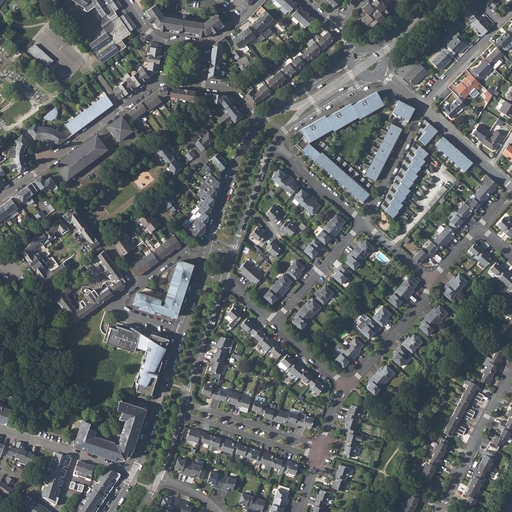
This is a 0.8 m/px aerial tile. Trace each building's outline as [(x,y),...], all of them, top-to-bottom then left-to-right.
[(72,0),(85,8),(89,0),(91,0),(95,6),(102,17),(107,14),(109,18),(110,17),(116,13),(115,11),(122,6),(117,0),(72,0)] [(84,10),(87,12),(95,6),(91,0),(89,0),(85,8),(84,10)] [(292,0),(288,0),(282,7),(289,13),(297,4),(292,0)] [(322,0),(333,9),(341,1),(340,0),(322,0)] [(384,16),(388,12),(385,9),(387,7),(381,1),(379,3),(376,0),(375,0),(370,5),(368,2),(362,8),(364,10),(360,14),(363,18),(361,19),(367,25),(369,24),(372,27),(378,22),(380,24),(386,18),(384,16)] [(491,0),(488,3),(493,8),(497,5),(494,2),(496,1),(494,0),(491,0)] [(473,21),(479,16),(477,13),(478,12),(469,3),(461,11),(470,20),(471,19),(473,21)] [(160,31),(164,31),(165,31),(165,28),(179,30),(185,31),(200,34),(199,37),(204,37),(204,36),(210,37),(218,31),(216,28),(223,23),(218,17),(219,15),(216,14),(204,23),(164,17),(156,5),(147,11),(151,17),(148,19),(155,28),(160,29),(160,31)] [(300,6),(292,16),(293,17),(292,19),(292,20),(297,24),(299,22),(307,13),(300,6)] [(274,18),(265,10),(262,13),(258,18),(266,26),(274,18)] [(106,32),(89,44),(95,52),(96,51),(98,54),(97,55),(103,63),(120,51),(115,44),(120,40),(130,33),(129,32),(136,27),(126,12),(119,18),(113,22),(115,24),(113,31),(108,34),(106,32)] [(110,17),(113,22),(119,18),(116,13),(110,17)] [(307,13),(299,22),(305,28),(315,20),(307,13)] [(107,14),(102,17),(100,25),(106,32),(108,34),(113,31),(115,24),(113,22),(110,17),(109,18),(107,14)] [(483,35),(492,26),(483,17),(482,18),(479,16),(473,21),(470,25),(473,27),(474,26),(483,35)] [(266,26),(258,18),(255,20),(251,25),(260,33),(266,26)] [(448,27),(451,31),(454,28),(448,22),(445,25),(447,28),(448,27)] [(249,27),(240,33),(247,43),(255,36),(249,27)] [(458,54),(467,46),(461,40),(459,42),(458,41),(462,36),(454,28),(451,31),(450,31),(453,34),(445,43),(452,50),(453,49),(458,54)] [(322,39),(319,41),(324,47),(330,42),(331,43),(335,39),(328,32),(321,38),(322,39)] [(504,48),(511,40),(511,37),(506,32),(497,40),(498,41),(494,45),(497,47),(500,50),(503,47),(504,48)] [(232,39),(239,48),(247,43),(240,33),(237,35),(232,39)] [(225,37),(213,46),(212,53),(221,55),(222,47),(221,45),(223,43),(223,42),(226,40),(225,37)] [(503,47),(500,50),(503,53),(506,50),(508,50),(511,45),(511,40),(504,48),(503,47)] [(315,42),(310,47),(316,55),(322,50),(321,50),(324,47),(319,41),(316,44),(315,42)] [(158,44),(151,42),(149,55),(161,56),(162,49),(158,48),(158,44)] [(35,44),(28,52),(37,59),(43,52),(35,44)] [(311,59),(316,55),(310,47),(304,51),(305,52),(302,55),(308,61),(311,59)] [(497,47),(485,59),(492,66),(493,67),(495,69),(502,62),(499,59),(504,54),(503,53),(500,50),(497,47)] [(17,49),(9,59),(14,64),(22,54),(17,49)] [(450,59),(453,56),(445,49),(442,51),(431,61),(439,69),(445,64),(446,65),(451,60),(450,59)] [(43,52),(38,58),(48,67),(53,61),(43,52)] [(221,55),(212,53),(211,61),(220,62),(221,55)] [(161,56),(149,55),(148,62),(160,64),(161,56)] [(292,61),(293,62),(298,68),(304,64),(304,65),(308,62),(308,61),(302,55),(300,57),(298,56),(292,61)] [(481,79),(493,67),(492,66),(485,59),(482,62),(473,71),(474,72),(481,78),(481,79)] [(248,60),(239,67),(244,73),(253,66),(248,60)] [(211,61),(209,70),(219,71),(220,67),(224,67),(225,66),(226,63),(220,62),(211,61)] [(147,69),(145,71),(149,77),(158,71),(160,64),(148,62),(147,69)] [(283,69),(284,70),(289,76),(295,71),(295,72),(299,69),(298,68),(293,62),(291,64),(290,63),(283,69)] [(426,75),(429,73),(420,64),(406,77),(415,85),(425,75),(426,75)] [(143,68),(137,73),(143,82),(149,77),(145,71),(143,68)] [(219,71),(209,70),(208,78),(218,80),(218,75),(223,76),(224,75),(224,72),(219,71)] [(284,81),(289,76),(284,70),(282,72),(281,70),(274,76),(281,85),(285,81),(284,81)] [(474,72),(471,74),(478,81),(481,78),(474,72)] [(137,73),(130,77),(137,86),(143,82),(137,73)] [(474,88),(480,83),(478,81),(471,74),(470,74),(466,78),(467,79),(463,84),(462,82),(455,89),(464,98),(471,92),(470,91),(473,87),(474,88)] [(268,83),(266,85),(271,91),(277,87),(277,88),(281,85),(274,76),(267,82),(268,83)] [(130,77),(125,82),(131,91),(137,86),(130,77)] [(125,82),(118,86),(125,95),(131,91),(125,82)] [(259,91),(257,93),(262,99),(267,94),(268,95),(272,92),(271,91),(266,85),(265,84),(258,90),(259,91)] [(118,86),(112,91),(119,100),(125,95),(118,86)] [(159,89),(155,92),(159,98),(162,96),(167,95),(168,91),(167,87),(164,88),(164,87),(163,86),(161,87),(161,88),(159,89)] [(179,89),(167,87),(168,91),(167,95),(171,95),(171,97),(178,98),(179,89)] [(187,90),(179,89),(178,98),(186,99),(187,90)] [(195,91),(187,90),(186,99),(194,100),(195,91)] [(251,90),(245,95),(254,106),(262,99),(257,93),(255,95),(251,90)] [(301,148),(303,149),(309,143),(308,143),(307,141),(332,127),(333,129),(357,115),(359,117),(383,103),(377,91),(352,105),(351,103),(326,117),(325,115),(300,130),(304,136),(295,146),(299,149),(301,148)] [(155,92),(148,97),(155,106),(156,105),(157,106),(162,102),(159,98),(155,92)] [(214,94),(205,93),(204,102),(208,103),(207,107),(208,109),(212,109),(213,102),(214,94)] [(222,95),(214,94),(213,102),(221,104),(222,95)] [(100,100),(98,101),(105,110),(112,105),(110,104),(112,102),(106,95),(99,100),(100,100)] [(226,96),(222,95),(221,104),(225,108),(232,103),(226,96)] [(148,97),(141,102),(147,109),(149,112),(154,109),(153,107),(155,106),(148,97)] [(415,108),(399,100),(395,98),(394,99),(397,104),(393,112),(404,118),(403,120),(400,126),(404,128),(415,108)] [(464,109),(467,106),(459,98),(449,107),(447,104),(442,109),(445,111),(445,112),(451,119),(462,108),(464,109)] [(96,102),(90,107),(95,114),(97,113),(98,115),(105,110),(98,101),(97,103),(96,102)] [(499,111),(511,118),(511,115),(511,104),(505,101),(499,111)] [(141,102),(135,107),(140,114),(147,109),(141,102)] [(225,108),(225,109),(227,112),(217,121),(219,124),(224,120),(237,109),(232,103),(225,108)] [(359,117),(360,119),(384,105),(383,103),(359,117)] [(56,107),(44,117),(44,118),(46,119),(50,120),(53,119),(55,118),(57,115),(58,113),(57,110),(56,107)] [(84,112),(82,113),(89,122),(96,117),(94,115),(95,114),(90,107),(83,112),(84,112)] [(135,107),(128,112),(133,119),(140,114),(135,107)] [(237,109),(224,120),(226,122),(228,123),(232,119),(235,122),(243,116),(237,109)] [(80,114),(74,119),(79,126),(81,125),(82,127),(89,122),(82,113),(81,115),(80,114)] [(202,113),(197,117),(201,124),(207,119),(202,113)] [(333,129),(334,131),(359,117),(357,115),(333,129)] [(122,116),(115,121),(110,125),(109,127),(110,128),(111,129),(112,129),(116,134),(115,135),(119,141),(133,131),(128,124),(126,125),(125,124),(127,123),(122,116)] [(74,119),(66,125),(73,134),(80,129),(78,127),(79,126),(74,119)] [(365,175),(376,180),(402,129),(386,120),(384,124),(390,127),(387,132),(382,129),(380,132),(386,135),(383,140),(377,138),(376,141),(381,144),(379,149),(373,146),(371,149),(377,152),(374,158),(368,155),(367,158),(372,161),(370,166),(364,163),(363,166),(368,169),(365,175)] [(424,133),(418,139),(425,145),(438,130),(425,120),(425,121),(424,123),(427,125),(424,129),(422,127),(421,128),(420,130),(424,133)] [(42,138),(42,128),(40,128),(40,127),(38,127),(36,124),(33,127),(33,128),(29,131),(35,139),(42,138)] [(477,140),(482,143),(487,135),(489,132),(479,125),(472,134),(478,139),(477,140)] [(42,138),(47,138),(49,139),(50,137),(52,137),(56,130),(54,129),(46,127),(45,127),(45,128),(42,128),(42,138)] [(183,127),(177,132),(182,138),(187,134),(183,127)] [(307,141),(308,143),(333,129),(332,127),(307,141)] [(58,145),(66,139),(63,136),(64,136),(62,134),(56,130),(52,137),(54,139),(53,141),(58,145)] [(200,131),(198,133),(201,137),(208,145),(215,140),(208,132),(205,135),(202,131),(200,131)] [(482,143),(481,143),(492,151),(494,151),(497,145),(497,144),(498,142),(499,143),(503,136),(495,131),(490,138),(487,135),(482,143)] [(22,135),(15,140),(18,144),(16,149),(11,149),(10,150),(9,153),(24,154),(25,150),(27,147),(29,144),(22,135)] [(193,135),(190,137),(202,151),(208,145),(201,137),(198,140),(194,136),(193,135)] [(95,136),(63,160),(68,166),(65,169),(63,168),(62,168),(61,170),(65,176),(68,179),(107,150),(103,143),(101,145),(98,139),(98,138),(98,137),(96,136),(95,136)] [(473,162),(468,157),(467,158),(467,157),(462,152),(461,153),(461,152),(461,151),(456,147),(455,147),(456,146),(450,141),(450,142),(449,142),(450,141),(444,136),(444,137),(443,136),(436,144),(440,148),(438,150),(440,152),(442,150),(446,153),(444,155),(446,157),(448,155),(452,159),(450,161),(452,162),(453,160),(458,164),(456,166),(458,167),(459,165),(464,169),(462,171),(463,173),(471,165),(473,162)] [(167,139),(155,148),(160,155),(167,149),(165,146),(169,143),(169,142),(167,139)] [(311,157),(315,160),(321,154),(309,143),(303,149),(301,151),(304,154),(306,152),(309,155),(307,156),(310,159),(311,157)] [(511,161),(511,147),(508,144),(502,153),(511,161)] [(167,149),(160,155),(165,161),(173,156),(170,153),(174,150),(174,148),(172,146),(167,149)] [(428,153),(420,146),(417,150),(412,146),(412,147),(411,149),(416,153),(413,157),(408,153),(408,154),(407,156),(413,161),(409,164),(405,161),(404,161),(403,163),(409,168),(406,172),(401,168),(401,169),(400,171),(405,175),(402,179),(397,175),(397,176),(396,178),(401,183),(398,186),(394,182),(393,183),(392,185),(397,190),(394,194),(390,190),(389,191),(388,193),(394,197),(390,201),(386,197),(386,198),(385,200),(390,205),(387,208),(382,204),(382,205),(381,207),(393,218),(403,205),(401,203),(411,192),(408,188),(418,176),(415,174),(426,162),(423,159),(428,153)] [(191,150),(185,155),(190,161),(196,156),(191,150)] [(315,160),(313,162),(316,164),(317,162),(321,165),(319,167),(322,169),(323,168),(326,170),(325,172),(328,175),(329,173),(332,176),(331,177),(334,180),(335,178),(338,181),(337,183),(340,185),(341,183),(344,186),(343,188),(346,190),(347,189),(350,191),(349,193),(351,196),(353,194),(356,197),(355,198),(357,201),(359,199),(362,202),(369,194),(322,152),(321,154),(315,160)] [(24,154),(9,153),(9,156),(10,157),(15,158),(16,163),(25,161),(24,154)] [(219,153),(212,159),(216,165),(221,161),(221,160),(223,158),(221,156),(219,153)] [(165,161),(165,162),(169,167),(177,161),(179,159),(178,157),(176,157),(174,158),(173,156),(165,161)] [(227,162),(223,158),(221,160),(221,161),(216,165),(221,171),(225,168),(227,162)] [(16,163),(10,165),(11,168),(12,169),(17,168),(20,173),(28,167),(25,161),(16,163)] [(177,161),(169,167),(174,174),(182,168),(177,161)] [(205,164),(202,167),(209,173),(212,170),(205,164)] [(281,186),(290,176),(285,172),(284,174),(279,169),(277,172),(275,171),(272,178),(281,186)] [(441,173),(453,184),(458,179),(446,169),(441,173)] [(215,173),(212,176),(220,183),(222,178),(215,173)] [(210,174),(205,180),(207,183),(217,191),(219,185),(218,185),(220,183),(212,176),(210,174)] [(490,193),(492,194),(494,191),(493,190),(495,188),(498,184),(486,174),(483,179),(486,181),(482,186),(490,193)] [(290,176),(281,186),(287,192),(288,191),(292,194),(299,187),(292,181),(294,180),(290,176)] [(40,177),(14,196),(21,206),(24,203),(24,202),(27,200),(30,203),(31,204),(34,202),(30,196),(37,191),(39,193),(41,191),(41,190),(45,187),(47,190),(49,190),(53,187),(54,189),(56,189),(58,188),(50,177),(45,181),(44,182),(40,177)] [(207,183),(202,189),(205,191),(215,200),(217,194),(216,193),(217,191),(207,183)] [(425,205),(429,209),(447,189),(443,185),(425,205)] [(483,201),(484,202),(487,199),(486,198),(488,196),(490,193),(482,186),(475,194),(477,196),(483,201)] [(196,195),(199,197),(202,200),(212,208),(214,202),(213,201),(215,200),(205,191),(202,189),(202,188),(196,195)] [(303,206),(312,196),(308,192),(306,194),(301,189),(294,198),(303,206)] [(169,195),(161,202),(166,209),(168,208),(169,207),(170,209),(169,210),(171,213),(179,206),(177,203),(174,205),(173,204),(175,202),(169,195)] [(316,200),(312,196),(303,206),(313,214),(320,206),(315,201),(316,200)] [(474,198),(471,201),(468,199),(465,202),(473,209),(475,211),(480,205),(481,206),(484,202),(483,201),(477,196),(475,199),(474,198)] [(11,199),(2,205),(9,215),(16,210),(18,208),(11,199)] [(202,200),(197,206),(199,208),(209,216),(211,211),(210,210),(212,208),(202,200)] [(53,201),(47,206),(52,212),(58,207),(53,201)] [(471,212),(473,209),(465,202),(457,211),(460,213),(467,219),(470,215),(469,214),(471,212)] [(0,217),(2,220),(9,215),(2,205),(0,206),(0,217)] [(209,216),(199,208),(197,206),(196,205),(191,211),(197,216),(207,225),(209,216)] [(272,206),(266,214),(272,220),(271,221),(274,223),(281,216),(278,214),(279,213),(272,206)] [(77,232),(81,239),(84,236),(89,242),(84,245),(89,251),(99,243),(73,208),(63,216),(67,222),(72,219),(80,230),(77,232)] [(467,219),(460,213),(459,214),(454,210),(451,214),(454,216),(450,221),(451,222),(458,227),(463,221),(464,222),(467,219)] [(41,211),(35,215),(39,221),(45,216),(41,211)] [(148,212),(139,220),(145,226),(146,226),(154,219),(148,212)] [(330,225),(328,227),(337,234),(342,228),(340,226),(345,221),(336,214),(328,223),(330,225)] [(9,215),(2,220),(4,223),(12,218),(9,215)] [(197,216),(191,222),(204,233),(206,228),(205,227),(207,225),(197,216)] [(503,231),(506,234),(511,226),(509,224),(510,223),(504,217),(497,224),(504,230),(503,231)] [(60,218),(19,249),(38,275),(45,284),(70,267),(71,263),(68,259),(59,266),(52,257),(49,259),(47,256),(50,254),(46,248),(52,244),(50,242),(56,237),(53,233),(59,229),(63,234),(69,230),(60,218)] [(154,219),(146,226),(151,232),(160,224),(155,218),(154,219)] [(286,221),(280,228),(283,231),(284,230),(290,236),(297,228),(290,222),(289,224),(286,221)] [(191,222),(186,229),(196,237),(197,235),(198,236),(204,233),(191,222)] [(451,222),(448,226),(454,231),(458,227),(451,222)] [(441,232),(440,234),(449,242),(452,239),(451,238),(453,235),(455,232),(454,231),(448,226),(447,225),(444,228),(441,225),(438,229),(441,232)] [(257,227),(251,234),(257,240),(258,239),(261,242),(267,235),(264,232),(263,233),(257,227)] [(337,234),(328,227),(326,228),(325,227),(317,236),(325,244),(330,239),(331,240),(337,234)] [(440,234),(432,242),(438,247),(440,249),(443,246),(445,244),(446,245),(449,242),(440,234)] [(123,235),(113,242),(118,249),(128,242),(123,235)] [(174,235),(167,240),(174,249),(181,244),(174,235)] [(167,240),(161,245),(168,254),(174,249),(167,240)] [(273,240),(266,247),(269,249),(268,251),(275,257),(281,249),(275,243),(276,242),(273,240)] [(354,249),(362,257),(364,255),(366,257),(374,247),(365,240),(361,245),(359,243),(354,249)] [(312,241),(304,250),(312,258),(317,253),(319,254),(324,248),(316,241),(314,242),(312,241)] [(429,255),(431,258),(434,254),(433,254),(438,247),(432,242),(432,241),(426,248),(426,249),(424,251),(429,255)] [(128,242),(118,249),(123,256),(133,249),(128,242)] [(476,255),(479,257),(485,250),(482,248),(481,248),(475,243),(469,250),(473,253),(475,255),(476,255)] [(158,255),(161,259),(168,254),(161,245),(154,250),(158,255)] [(361,259),(362,257),(354,249),(348,256),(350,257),(346,262),(354,270),(362,260),(361,259)] [(424,251),(422,249),(419,252),(418,251),(412,258),(419,264),(425,258),(426,259),(429,255),(424,251)] [(488,253),(485,250),(479,257),(477,260),(485,267),(492,259),(489,256),(487,254),(488,253)] [(104,251),(87,265),(102,285),(105,283),(107,281),(111,286),(108,288),(113,295),(124,286),(123,285),(119,278),(122,276),(122,275),(104,251)] [(151,252),(144,257),(151,266),(158,262),(158,261),(155,257),(151,252)] [(144,257),(138,262),(145,271),(151,266),(144,257)] [(145,287),(137,293),(134,303),(141,305),(140,308),(154,312),(155,310),(169,315),(170,313),(173,314),(173,316),(175,317),(176,317),(177,316),(177,314),(176,313),(176,311),(177,312),(180,302),(181,302),(189,279),(188,279),(191,270),(190,269),(190,268),(192,268),(193,266),(193,265),(192,264),(190,264),(189,265),(186,264),(186,262),(181,260),(160,276),(157,286),(165,288),(163,293),(145,287)] [(289,271),(287,272),(296,280),(302,274),(300,272),(304,267),(296,260),(288,269),(289,271)] [(243,275),(246,278),(255,268),(246,261),(239,269),(242,272),(244,274),(243,275)] [(138,262),(131,267),(138,276),(145,271),(138,262)] [(500,276),(507,269),(503,267),(496,262),(489,269),(496,275),(498,274),(500,276)] [(348,273),(350,271),(341,263),(336,270),(337,271),(333,276),(341,284),(350,274),(348,273)] [(263,276),(255,268),(246,278),(249,280),(250,279),(253,281),(256,284),(263,276)] [(510,272),(507,269),(500,276),(498,279),(507,286),(511,280),(511,276),(511,275),(508,273),(510,272)] [(277,285),(275,286),(284,294),(289,288),(287,286),(292,281),(283,274),(275,283),(277,285)] [(453,277),(449,282),(459,290),(467,281),(459,274),(454,279),(453,277)] [(401,288),(400,290),(408,298),(414,291),(412,290),(416,285),(408,277),(400,287),(401,288)] [(459,290),(449,282),(445,286),(447,287),(442,292),(451,300),(459,290)] [(59,300),(63,306),(68,312),(71,316),(73,315),(74,307),(70,301),(65,295),(66,294),(71,290),(67,284),(54,293),(59,300)] [(325,302),(333,293),(325,285),(320,290),(319,289),(313,295),(322,303),(323,301),(325,302)] [(284,294),(275,286),(273,288),(272,287),(264,296),(272,304),(276,299),(278,300),(284,294)] [(103,300),(104,302),(113,295),(108,288),(99,295),(103,300)] [(78,321),(100,305),(101,304),(100,302),(103,300),(99,295),(94,289),(91,291),(85,296),(88,301),(89,302),(86,305),(85,303),(83,300),(80,302),(79,308),(80,309),(77,311),(77,312),(76,318),(78,321)] [(408,298),(400,290),(398,292),(396,290),(388,300),(396,307),(401,302),(403,304),(408,298)] [(301,309),(309,317),(311,315),(313,316),(321,307),(312,300),(308,305),(306,303),(301,309)] [(428,315),(436,322),(438,321),(439,322),(448,313),(439,305),(435,310),(433,309),(428,315)] [(240,312),(234,306),(227,314),(234,320),(235,319),(238,321),(244,314),(241,311),(240,312)] [(375,317),(374,319),(382,326),(388,320),(386,319),(391,314),(382,306),(374,316),(375,317)] [(70,318),(74,324),(78,321),(76,318),(77,312),(77,311),(80,309),(79,308),(76,310),(74,307),(73,315),(71,316),(70,318)] [(511,318),(509,322),(511,324),(511,311),(506,308),(503,312),(504,314),(511,318)] [(308,319),(309,317),(301,309),(295,315),(297,317),(292,322),(301,329),(309,320),(308,319)] [(435,324),(436,322),(428,315),(422,321),(424,323),(419,328),(428,335),(436,326),(435,324)] [(251,333),(257,326),(254,323),(253,324),(247,318),(240,326),(247,332),(248,330),(251,333)] [(169,339),(110,320),(103,342),(143,354),(132,388),(152,394),(169,339)] [(369,321),(361,331),(369,338),(374,333),(375,335),(381,328),(372,321),(370,323),(369,321)] [(260,329),(257,326),(251,333),(254,335),(253,336),(260,342),(266,335),(260,329)] [(414,351),(422,341),(414,334),(409,339),(408,338),(402,344),(411,351),(412,350),(414,351)] [(268,338),(266,335),(260,342),(258,343),(267,351),(269,348),(275,342),(272,339),(271,340),(268,338)] [(217,344),(216,348),(217,348),(225,351),(226,347),(227,348),(230,339),(221,336),(218,344),(217,344)] [(348,348),(347,350),(355,357),(361,351),(359,350),(363,345),(355,337),(347,347),(348,348)] [(275,342),(269,348),(272,351),(271,352),(277,358),(284,351),(277,345),(278,344),(275,342)] [(407,355),(409,353),(400,346),(395,352),(396,353),(392,359),(400,366),(409,357),(407,355)] [(505,352),(496,347),(493,351),(495,352),(492,359),(500,363),(502,360),(500,359),(502,356),(503,356),(505,352)] [(225,351),(217,348),(215,356),(213,356),(212,360),(221,363),(222,359),(223,359),(226,351),(225,351)] [(333,356),(335,359),(342,351),(340,348),(333,356)] [(355,357),(347,350),(345,352),(343,350),(335,360),(344,367),(348,362),(350,363),(355,357)] [(294,360),(287,354),(281,361),(278,364),(278,366),(280,368),(282,368),(285,365),(287,367),(289,366),(291,368),(298,362),(295,359),(294,360)] [(500,363),(492,359),(488,365),(486,364),(484,368),(494,373),(496,369),(495,369),(497,366),(499,367),(500,363)] [(221,374),(224,364),(221,363),(212,360),(211,364),(212,364),(211,367),(210,371),(221,374)] [(301,364),(298,362),(291,368),(289,371),(298,379),(299,377),(305,370),(302,368),(300,366),(301,364)] [(375,375),(383,382),(385,381),(386,382),(395,373),(386,365),(382,370),(380,369),(375,375)] [(494,373),(484,368),(482,372),(484,373),(480,380),(489,385),(491,381),(489,380),(491,377),(492,378),(494,373)] [(309,384),(315,377),(312,375),(311,375),(305,370),(299,377),(306,383),(306,382),(309,384)] [(382,384),(383,382),(375,375),(369,381),(371,382),(366,387),(375,395),(383,385),(382,384)] [(315,377),(309,384),(312,387),(311,388),(318,394),(324,387),(318,381),(319,380),(315,377)] [(466,390),(473,394),(478,385),(466,379),(464,383),(468,385),(465,390),(466,390)] [(213,386),(204,384),(201,393),(210,396),(209,397),(213,398),(216,389),(212,388),(213,386)] [(220,391),(216,389),(213,398),(217,399),(217,398),(225,401),(226,400),(229,391),(220,389),(220,391)] [(240,393),(229,389),(229,391),(226,400),(229,402),(232,403),(232,404),(236,405),(239,396),(240,393)] [(469,402),(473,394),(466,390),(464,394),(463,393),(461,398),(462,398),(469,402)] [(248,408),(251,399),(243,396),(242,397),(239,396),(236,405),(240,407),(240,406),(248,408)] [(147,409),(120,400),(117,409),(123,411),(121,418),(126,420),(119,440),(120,441),(120,443),(123,450),(127,457),(132,454),(147,409)] [(266,408),(267,406),(263,404),(264,403),(255,400),(252,409),(260,412),(260,413),(264,414),(266,408)] [(456,406),(464,411),(467,406),(460,402),(459,402),(456,406)] [(264,414),(263,416),(271,419),(271,420),(275,421),(278,412),(279,409),(275,408),(276,406),(275,405),(268,403),(267,406),(266,408),(264,414)] [(0,422),(7,425),(9,419),(12,409),(4,406),(4,407),(1,406),(1,405),(0,404),(0,422)] [(348,412),(346,416),(355,419),(356,415),(358,416),(361,407),(351,404),(349,413),(348,412)] [(460,419),(464,411),(456,406),(454,411),(455,412),(453,415),(460,419)] [(287,420),(289,413),(279,409),(278,412),(275,421),(279,422),(279,421),(282,422),(286,423),(287,420)] [(298,425),(301,416),(303,412),(299,411),(298,414),(290,412),(289,413),(287,420),(295,423),(294,424),(298,425)] [(455,427),(460,419),(453,415),(452,415),(450,419),(450,420),(448,424),(455,427)] [(305,418),(301,416),(298,425),(302,426),(303,425),(311,428),(314,419),(305,416),(305,418)] [(355,419),(346,416),(345,420),(347,421),(346,424),(345,427),(349,429),(355,431),(358,420),(355,419)] [(501,421),(500,423),(511,428),(511,416),(510,416),(506,423),(501,421)] [(82,420),(73,447),(118,461),(124,458),(121,451),(117,444),(115,444),(115,442),(95,436),(96,430),(89,428),(91,423),(82,420)] [(451,436),(455,427),(448,424),(448,423),(445,428),(446,428),(444,432),(451,436)] [(503,430),(499,437),(505,440),(506,440),(508,437),(509,437),(511,432),(510,432),(511,430),(500,424),(498,427),(503,430)] [(198,440),(201,431),(197,430),(197,431),(194,430),(190,429),(187,439),(197,443),(198,440)] [(355,431),(349,429),(348,433),(349,433),(346,441),(355,444),(357,440),(361,441),(363,437),(357,435),(358,432),(355,431)] [(205,432),(201,431),(198,440),(202,441),(202,442),(210,445),(213,436),(205,433),(205,432)] [(488,445),(497,450),(501,443),(503,444),(505,440),(499,437),(495,435),(493,439),(494,440),(492,443),(490,442),(488,445)] [(215,446),(218,447),(218,449),(221,450),(222,447),(225,438),(221,437),(221,438),(213,436),(210,445),(209,449),(213,451),(215,446)] [(229,440),(225,438),(222,447),(221,450),(232,454),(233,451),(235,443),(231,442),(228,441),(229,440)] [(451,443),(442,438),(439,445),(437,444),(435,448),(444,453),(446,449),(445,448),(447,445),(449,446),(451,443)] [(355,444),(346,441),(345,445),(346,445),(343,454),(353,457),(356,448),(354,448),(355,444)] [(15,449),(11,447),(7,459),(12,461),(12,458),(16,459),(21,443),(17,442),(15,449)] [(240,443),(236,442),(235,443),(233,451),(236,452),(236,453),(244,456),(247,447),(239,444),(240,443)] [(25,444),(21,443),(16,459),(19,460),(18,463),(23,465),(27,452),(24,451),(25,448),(23,448),(25,444)] [(31,453),(27,452),(23,465),(27,466),(28,463),(32,464),(37,448),(33,447),(31,453)] [(262,460),(264,451),(260,450),(260,451),(247,447),(244,456),(257,461),(257,463),(260,464),(261,463),(262,460)] [(431,459),(440,464),(441,461),(440,459),(441,456),(442,457),(444,453),(435,448),(433,452),(434,453),(431,459)] [(268,452),(264,451),(262,460),(261,463),(271,466),(274,457),(275,456),(271,455),(268,454),(268,452)] [(481,462),(490,467),(492,463),(490,462),(494,455),(485,451),(484,454),(486,455),(484,458),(483,458),(481,462)] [(55,454),(48,473),(49,473),(48,477),(47,477),(42,493),(43,493),(42,498),(55,505),(56,505),(59,497),(58,497),(61,488),(58,487),(60,484),(62,485),(63,481),(60,480),(61,477),(64,478),(66,471),(63,470),(65,465),(69,466),(71,459),(55,454)] [(282,460),(274,457),(271,466),(279,469),(278,472),(282,474),(284,469),(286,460),(282,459),(282,460)] [(187,475),(191,462),(178,458),(175,469),(179,470),(181,471),(180,473),(187,475)] [(438,467),(440,464),(431,459),(427,466),(426,465),(423,469),(433,474),(435,470),(434,469),(436,466),(438,467)] [(290,461),(286,460),(284,469),(287,470),(287,472),(295,475),(298,465),(290,463),(290,461)] [(74,475),(90,480),(94,466),(78,461),(74,475)] [(203,466),(191,462),(187,475),(192,477),(193,475),(195,475),(199,477),(203,466)] [(488,471),(490,467),(481,462),(479,466),(480,466),(478,469),(476,468),(474,472),(483,476),(486,470),(488,471)] [(349,468),(340,465),(337,473),(336,473),(335,477),(336,477),(344,479),(345,476),(347,476),(349,468)] [(420,481),(428,485),(430,482),(428,481),(430,478),(431,478),(433,474),(423,469),(421,473),(423,474),(420,481)] [(95,507),(98,502),(100,504),(104,498),(103,497),(106,494),(105,493),(109,486),(110,487),(113,482),(115,484),(120,476),(119,474),(109,471),(108,473),(104,470),(98,479),(98,480),(100,482),(98,486),(96,485),(95,485),(92,489),(91,489),(86,496),(87,496),(83,503),(82,502),(75,511),(93,511),(96,508),(95,507)] [(221,486),(224,478),(222,477),(222,475),(211,472),(207,482),(212,483),(214,484),(213,487),(221,489),(221,486)] [(483,476),(474,472),(473,475),(475,476),(473,479),(472,479),(470,483),(479,488),(481,484),(480,483),(483,476)] [(233,490),(236,480),(225,476),(224,478),(221,486),(221,489),(226,491),(227,488),(228,489),(233,490)] [(1,481),(0,481),(0,492),(2,494),(12,479),(8,477),(4,483),(1,481)] [(344,479),(336,477),(335,481),(334,484),(333,484),(331,487),(343,491),(347,480),(344,479)] [(15,481),(12,479),(2,494),(5,495),(4,497),(8,500),(15,490),(11,487),(15,481)] [(479,488),(470,483),(468,487),(469,487),(467,490),(465,489),(463,493),(472,497),(475,491),(477,492),(479,488)] [(278,488),(274,500),(287,504),(288,499),(286,498),(288,492),(278,488)] [(330,493),(320,489),(318,498),(316,498),(315,501),(324,504),(325,501),(327,501),(330,493)] [(422,496),(413,492),(410,498),(408,497),(406,502),(415,507),(418,502),(416,502),(418,499),(420,500),(422,496)] [(249,510),(254,497),(242,493),(239,504),(243,505),(245,506),(244,508),(249,510)] [(472,497),(463,493),(461,496),(467,499),(465,505),(472,508),(474,504),(475,505),(477,500),(472,497)] [(29,501),(31,499),(27,496),(18,510),(20,511),(51,511),(38,503),(36,506),(29,501)] [(262,511),(265,501),(254,497),(249,510),(255,511),(256,509),(258,510),(262,511)] [(175,511),(179,500),(171,498),(170,500),(168,500),(164,498),(160,509),(170,511),(171,511),(172,510),(175,511)] [(179,500),(175,511),(177,511),(190,511),(192,507),(188,506),(186,505),(187,503),(179,500)] [(285,510),(287,504),(274,500),(270,511),(281,511),(283,509),(285,510)] [(324,504),(315,501),(314,505),(315,506),(312,511),(322,511),(324,508),(323,508),(324,504)] [(415,507),(406,502),(404,506),(405,507),(402,511),(411,511),(412,510),(413,511),(415,507)]
